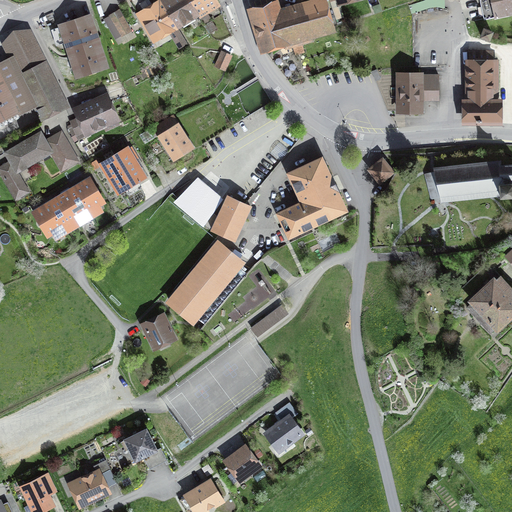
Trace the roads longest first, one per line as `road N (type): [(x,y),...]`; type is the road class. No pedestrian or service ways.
road 1 (residential): [(291,393),(183,473),(103,511)]
road 2 (residential): [(358,190),(365,213),(355,321),(360,368)]
road 3 (tertiary): [(239,0),(256,52),(319,123)]
road 4 (unclassified): [(360,368),(396,511)]
road 5 (tertiary): [(511,136),(370,142)]
